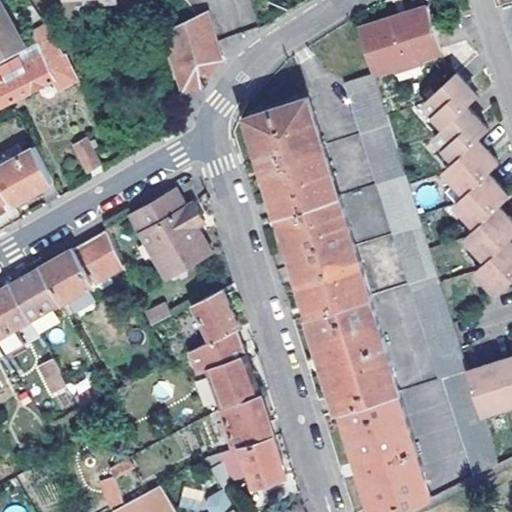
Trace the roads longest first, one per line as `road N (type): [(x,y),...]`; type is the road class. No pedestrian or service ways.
road 1 (residential): [(206,129),(326,511)]
road 2 (residential): [(206,129),(0,255)]
road 3 (residential): [(206,129),(255,63),(347,0)]
